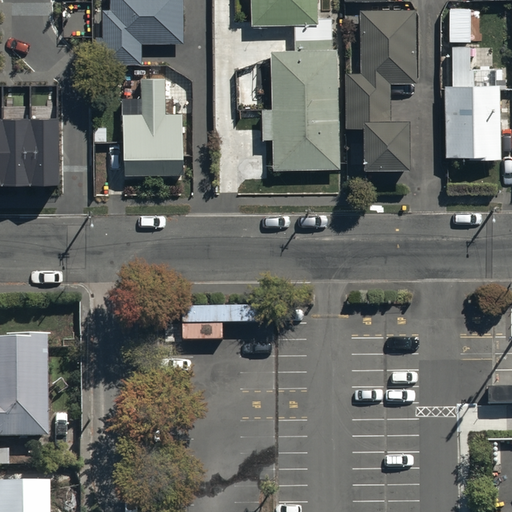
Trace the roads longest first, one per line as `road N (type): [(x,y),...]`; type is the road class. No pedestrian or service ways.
road 1 (residential): [(511,245),(112,247)]
road 2 (residential): [(113,511),(112,247)]
